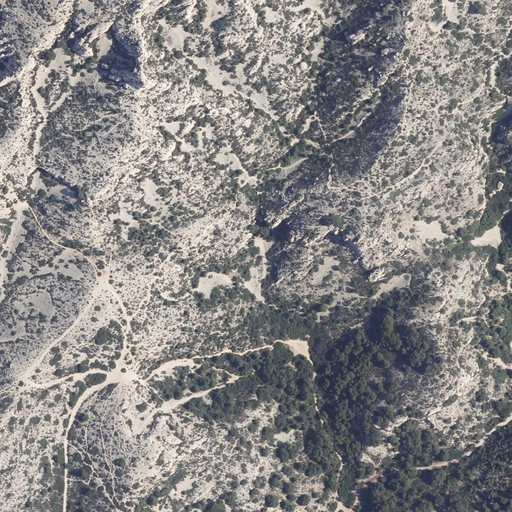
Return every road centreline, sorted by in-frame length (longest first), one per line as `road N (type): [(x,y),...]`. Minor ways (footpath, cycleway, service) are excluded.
road 1 (track): [(511,417),(459,459),(371,480),(347,511)]
road 2 (track): [(336,511),(341,459),(315,402),(313,365),(292,343)]
